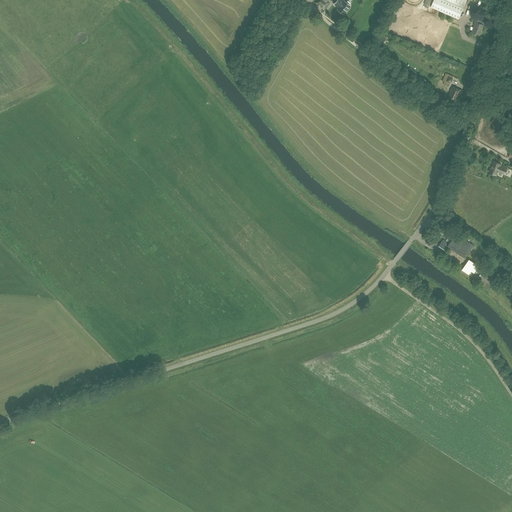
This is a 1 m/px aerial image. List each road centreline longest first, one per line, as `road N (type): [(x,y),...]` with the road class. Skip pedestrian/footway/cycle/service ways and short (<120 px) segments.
road 1 (unclassified): [(0,423),(326,317),(384,275)]
road 2 (unclassified): [(384,275),(438,198),(511,8)]
road 3 (track): [(467,127),(299,0)]
road 4 (unclassified): [(511,394),(471,339),(384,275)]
road 5 (track): [(393,262),(468,311),(511,365)]
road 6 (track): [(413,237),(511,322)]
